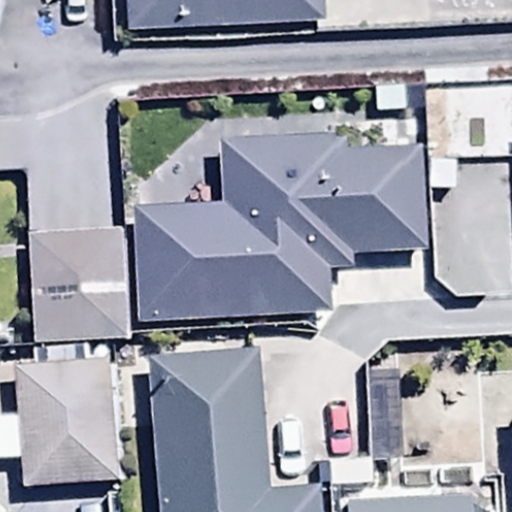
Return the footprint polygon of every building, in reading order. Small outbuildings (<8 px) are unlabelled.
[(120,0),(122,37),(315,30),(314,0),(120,0)] [(126,214),(130,328),(322,321),(320,271),(349,270),(349,258),(418,256),(414,141),(215,148),(218,211),(126,214)] [(123,345),(117,237),(24,242),(29,350),(123,345)] [(254,355),(142,361),(150,511),(317,511),(317,495),(261,498),(254,355)] [(511,511),(511,358),(487,360),(490,428),(476,428),(480,511),(511,511)] [(10,422),(15,469),(16,495),(121,490),(114,368),(7,374),(10,422)] [(0,469),(15,469),(10,422),(0,422),(0,469)] [(466,511),(466,494),(344,496),(344,511),(466,511)]
